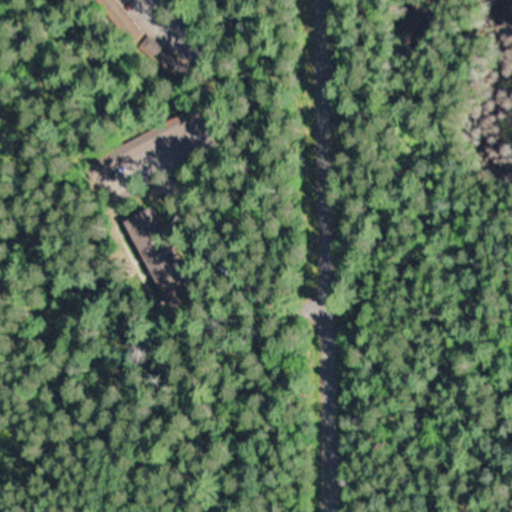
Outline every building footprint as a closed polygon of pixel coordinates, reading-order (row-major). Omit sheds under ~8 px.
[(91,0),(131,44),(145,31),(116,0),(91,0)] [(140,46),(169,74),(180,64),(151,35),(140,46)] [(120,144),(127,161),(197,127),(189,111),(120,144)] [(86,167),(95,182),(125,164),(116,148),(86,167)] [(166,295),(189,284),(150,208),(127,220),(166,295)]
